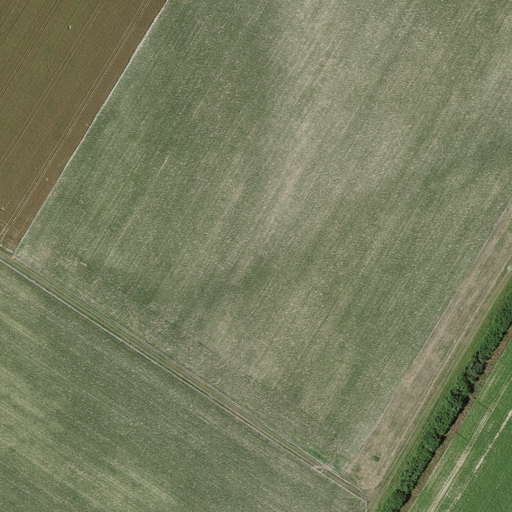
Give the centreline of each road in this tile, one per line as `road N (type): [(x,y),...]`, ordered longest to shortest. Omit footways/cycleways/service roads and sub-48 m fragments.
road 1 (track): [(374,501),(0,252)]
road 2 (track): [(374,501),(511,272)]
